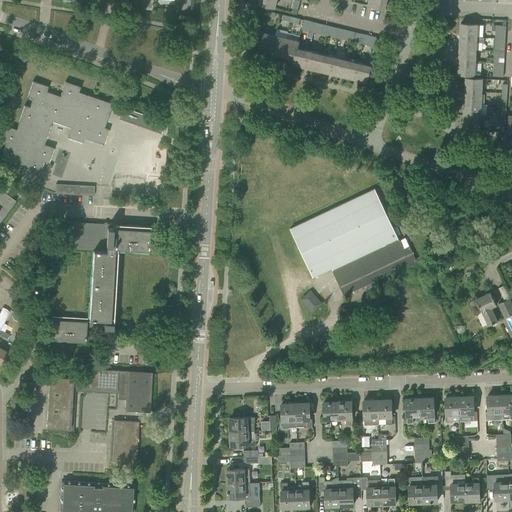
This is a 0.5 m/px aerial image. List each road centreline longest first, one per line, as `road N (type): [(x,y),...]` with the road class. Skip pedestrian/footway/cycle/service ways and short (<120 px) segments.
road 1 (residential): [(195,389),(511,375)]
road 2 (residential): [(206,215),(35,209),(0,255)]
road 3 (residential): [(212,92),(0,16)]
road 4 (tertiary): [(195,389),(206,215)]
road 5 (residential): [(369,146),(212,92)]
road 6 (residential): [(511,197),(369,146)]
road 7 (tertiary): [(206,215),(212,92)]
road 8 (tertiary): [(188,511),(195,389)]
road 9 (residential): [(369,146),(409,32)]
